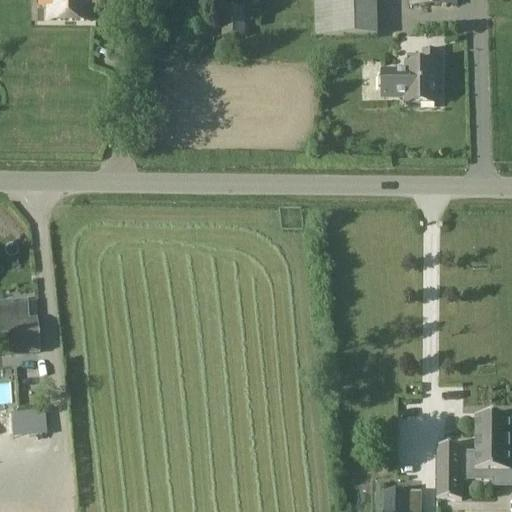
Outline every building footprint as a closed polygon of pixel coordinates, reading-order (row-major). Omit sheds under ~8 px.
[(99,0),(48,0),(48,22),(90,23),(90,7),(99,7),(99,0)] [(313,0),(315,40),(378,39),(377,0),(313,0)] [(457,0),(409,0),(409,10),(458,9),(457,0)] [(246,10),(221,10),(221,41),(245,42),(246,10)] [(390,42),(405,42),(405,26),(391,26),(390,42)] [(83,68),(84,41),(54,40),(53,66),(83,68)] [(380,102),(404,103),(404,107),(436,108),(436,84),(440,84),(441,68),(437,68),(438,54),(423,54),(423,68),(405,67),(405,72),(380,71),(380,102)] [(93,108),(98,90),(84,86),(79,105),(93,108)] [(35,322),(0,324),(0,357),(37,355),(35,322)] [(404,445),(437,444),(435,396),(403,397),(404,445)] [(461,456),(461,449),(437,449),(437,503),(461,503),(461,483),(493,483),(494,483),(494,474),(509,474),(509,457),(511,456),(511,438),(510,438),(510,420),(476,420),(475,456),(461,456)] [(419,511),(420,509),(408,509),(408,495),(384,495),(383,511),(419,511)]
